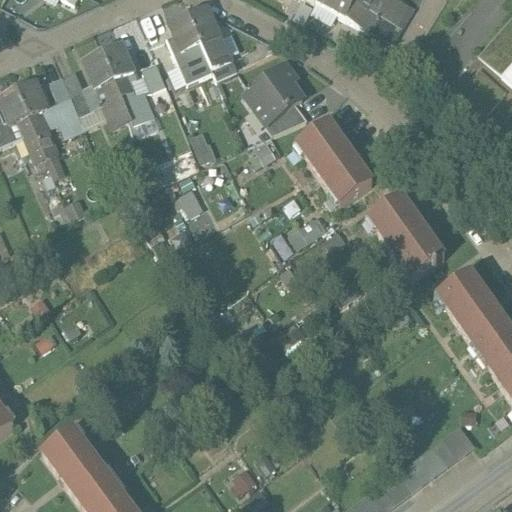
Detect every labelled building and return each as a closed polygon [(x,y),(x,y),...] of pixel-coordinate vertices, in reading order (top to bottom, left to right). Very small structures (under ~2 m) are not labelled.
[(54,0),(74,11),(80,0),(54,0)] [(319,0),(297,0),(314,9),(319,0)] [(379,24),(366,17),(335,0),(319,0),(314,9),(345,26),(391,50),(400,34),(395,31),(379,24)] [(388,8),(372,0),(335,0),(366,17),(379,24),(379,23),(388,8)] [(407,11),(391,2),(388,8),(379,23),(395,31),(407,11)] [(230,67),(206,14),(187,22),(211,76),(230,68),(230,67)] [(211,76),(187,22),(168,30),(174,42),(166,45),(186,90),(212,79),(211,76)] [(511,26),(478,66),(479,66),(454,95),(462,102),(462,112),(477,126),(488,124),(502,137),(502,147),(511,156),(511,26)] [(120,51),(101,59),(113,86),(124,81),(132,78),(120,51)] [(101,59),(83,67),(95,94),(102,91),(113,86),(101,59)] [(211,76),(212,79),(213,79),(216,86),(236,78),(231,67),(230,67),(230,68),(211,76)] [(284,72),(243,102),(266,133),(294,112),(301,107),(289,90),(294,86),(284,72)] [(124,81),(113,86),(120,101),(127,98),(130,104),(133,103),(124,81)] [(120,101),(113,86),(102,91),(115,120),(126,116),(120,101)] [(35,88),(16,96),(27,124),(38,119),(46,116),(35,88)] [(0,111),(6,127),(0,130),(0,153),(22,143),(16,128),(27,124),(16,96),(0,102),(0,111)] [(294,112),(266,133),(273,143),(306,128),(294,112)] [(38,119),(27,124),(34,139),(41,136),(43,142),(47,141),(38,119)] [(27,124),(16,128),(22,143),(25,150),(29,148),(27,142),(34,139),(27,124)] [(370,192),(327,132),(296,154),(339,214),(370,192)] [(189,194),(176,201),(186,221),(200,214),(189,194)] [(442,266),(399,206),(368,228),(411,288),(442,266)] [(480,365),(511,343),(468,282),(437,304),(480,365)] [(511,409),(511,343),(480,365),(511,409)] [(0,418),(0,442),(11,434),(0,418)] [(78,511),(85,511),(112,493),(72,439),(41,461),(78,511)] [(397,480),(354,511),(392,511),(411,498),(397,480)] [(126,511),(112,493),(85,511),(126,511)]
